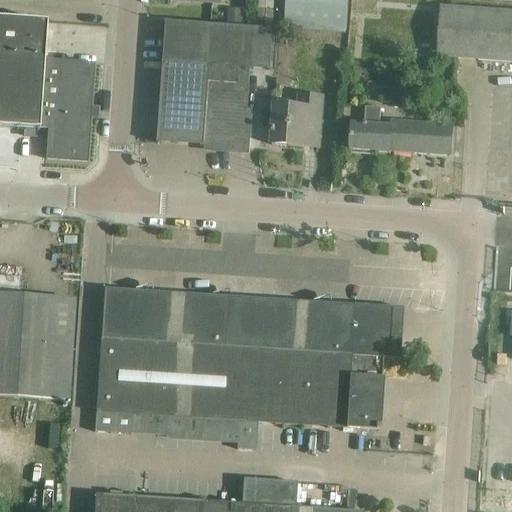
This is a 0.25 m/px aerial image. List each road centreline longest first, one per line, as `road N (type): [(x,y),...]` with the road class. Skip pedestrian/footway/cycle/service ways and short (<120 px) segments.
road 1 (unclassified): [(453,511),(470,226),(115,198)]
road 2 (unclassified): [(115,198),(131,0)]
